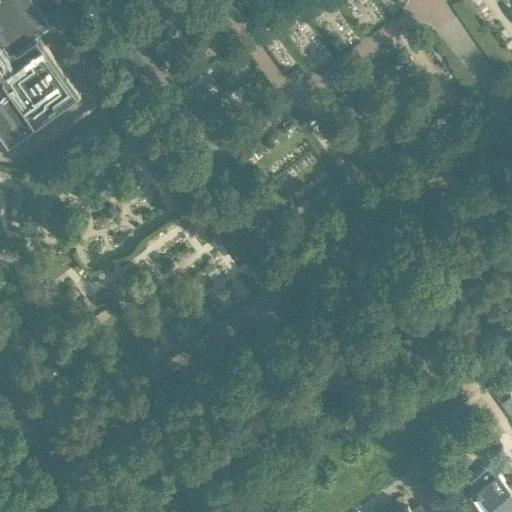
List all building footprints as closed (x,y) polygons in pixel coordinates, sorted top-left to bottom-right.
[(0,0),(0,117),(1,117),(16,139),(25,132),(45,118),(79,94),(36,34),(51,24),(45,15),(47,13),(47,12),(44,14),(33,0),(0,0)] [(52,128),(45,118),(25,132),(32,142),(52,128)] [(32,142),(39,151),(39,152),(59,138),(59,137),(52,128),(32,142)] [(511,393),(502,401),(510,413),(511,411),(511,393)] [(469,490),(482,508),(511,487),(498,469),(495,471),(488,461),(469,475),(476,484),(469,490)] [(482,508),(484,511),(511,511),(511,488),(511,487),(482,508)] [(439,495),(429,503),(434,510),(444,502),(439,495)] [(414,511),(408,503),(394,511),(414,511)]
